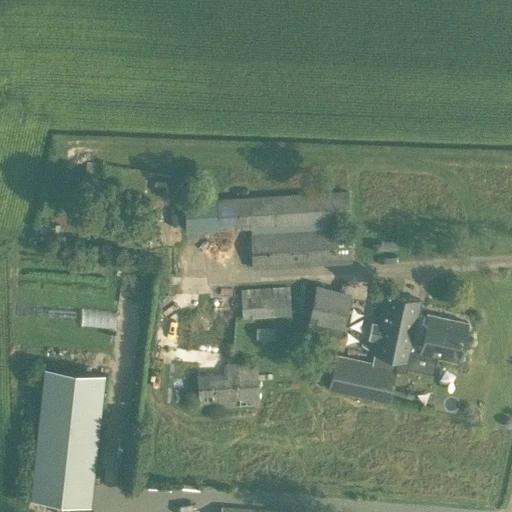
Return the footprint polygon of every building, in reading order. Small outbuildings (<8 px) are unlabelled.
[(348,190),(216,198),(201,199),(202,231),(350,221),(348,190)] [(249,233),(251,269),(351,262),(350,227),(249,233)] [(351,292),(315,284),(304,331),(339,340),(351,292)] [(242,318),(290,314),(288,286),(240,289),(242,318)] [(372,353),(371,361),(334,353),(327,388),(388,401),(396,358),(408,360),(410,349),(419,350),(459,360),(468,322),(426,312),(425,314),(417,312),(420,299),(385,291),(372,353)] [(199,409),(259,404),(256,362),(196,366),(199,409)] [(46,368),(31,497),(90,504),(104,373),(46,368)]
